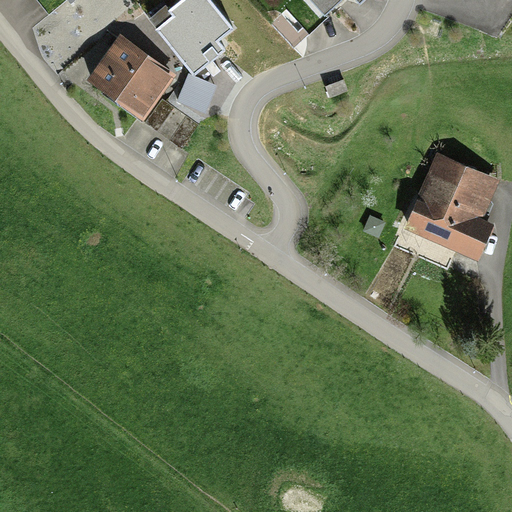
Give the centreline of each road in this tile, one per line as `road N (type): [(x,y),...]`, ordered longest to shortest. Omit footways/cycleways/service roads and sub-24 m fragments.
road 1 (residential): [(511,424),(252,239),(281,202),(245,130),(259,86),(388,35),(402,0)]
road 2 (track): [(0,30),(35,82),(110,147),(252,239)]
